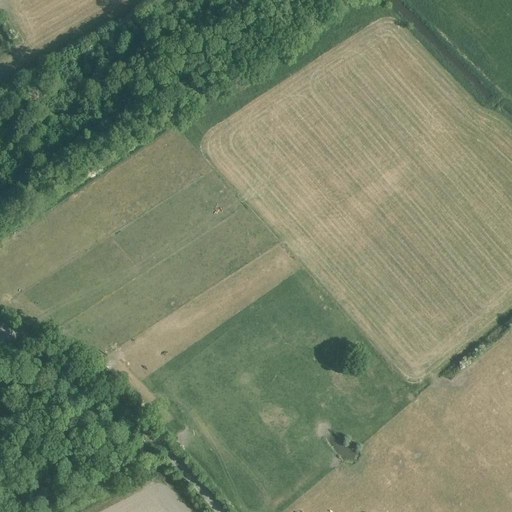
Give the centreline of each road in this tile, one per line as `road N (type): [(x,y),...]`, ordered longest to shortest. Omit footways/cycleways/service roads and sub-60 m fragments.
road 1 (track): [(337,0),(0,223)]
road 2 (tertiary): [(217,511),(95,379),(0,327)]
road 3 (track): [(196,0),(171,50),(148,73),(41,91),(17,100),(0,123)]
